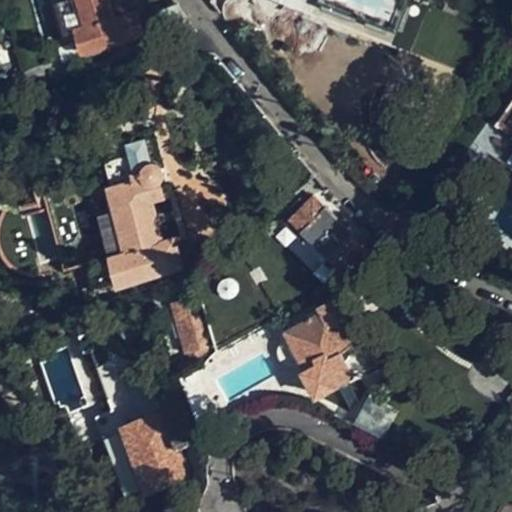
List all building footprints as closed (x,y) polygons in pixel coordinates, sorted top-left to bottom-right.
[(65,0),(63,1),(70,27),(77,25),(85,50),(146,33),(139,9),(124,12),(120,0),(65,0)] [(162,42),(195,24),(180,0),(150,0),(141,6),(162,42)] [(313,8),(312,13),(407,50),(426,0),(310,0),(310,6),(313,8)] [(511,103),(511,102),(497,121),(511,132),(511,103)] [(451,126),(417,175),(444,194),(479,145),(451,126)] [(148,158),(153,159),(148,142),(127,148),(134,171),(140,169),(141,166),(148,158)] [(158,159),(153,159),(148,158),(141,166),(140,169),(134,171),(135,176),(110,183),(116,205),(102,209),(122,280),(185,261),(177,234),(164,237),(153,196),(165,193),(162,181),(166,174),(165,165),(158,159)] [(311,190),(288,214),(339,264),(358,245),(347,234),(352,229),(311,190)] [(511,249),(444,202),(433,194),(427,204),(511,263),(511,249)] [(333,293),(328,296),(338,313),(343,311),(333,293)] [(210,348),(196,296),(175,302),(188,350),(190,349),(192,354),(210,348)] [(338,313),(328,296),(311,306),(315,312),(281,332),(299,363),(301,367),(299,368),(313,391),(336,379),(344,374),(371,359),(347,317),(342,320),(338,313)] [(299,363),(281,332),(275,335),(274,341),(276,347),(281,357),(291,364),(295,365),(299,363)] [(344,374),(336,379),(353,411),(358,401),(344,374)] [(393,405),(365,390),(358,401),(353,411),(350,416),(379,432),(393,405)] [(393,405),(379,432),(396,441),(416,402),(400,393),(393,405)] [(143,479),(189,462),(167,402),(121,419),(143,479)] [(511,511),(511,503),(498,496),(488,511),(511,511)] [(213,511),(208,502),(189,511),(213,511)]
